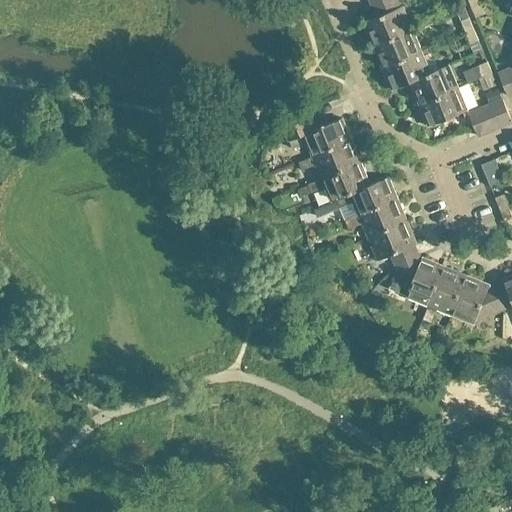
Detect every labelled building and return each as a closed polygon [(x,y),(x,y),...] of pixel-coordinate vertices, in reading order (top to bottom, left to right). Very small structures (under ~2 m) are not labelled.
[(398,7),(395,0),(387,0),(372,6),(376,17),(362,22),(372,45),(411,29),(401,6),(398,7)] [(483,15),(479,6),(478,3),(470,7),(475,19),(483,15)] [(472,30),(468,18),(459,22),(464,33),(472,30)] [(420,51),(411,29),(372,45),(381,67),(420,51)] [(477,41),(472,30),(464,33),(469,45),(477,41)] [(429,72),(420,51),(381,67),(391,90),(409,82),(408,82),(447,65),(429,72)] [(491,74),(486,62),(478,66),(483,77),(491,74)] [(457,87),(447,65),(408,82),(409,82),(418,104),(457,87)] [(511,94),(511,76),(509,70),(498,74),(507,96),(511,94)] [(496,86),(491,74),(483,77),(487,89),(496,86)] [(466,110),(457,87),(418,104),(427,127),(466,110)] [(498,89),(485,93),(488,102),(501,98),(498,89)] [(511,122),(507,113),(502,100),(490,105),(499,127),(511,122)] [(499,127),(490,105),(479,110),(488,132),(499,127)] [(488,132),(479,110),(468,115),(477,136),(488,132)] [(352,141),(342,119),(313,131),(308,119),(283,129),(288,141),(289,141),(293,149),(306,143),(312,157),(352,141)] [(361,163),(352,141),(312,157),(298,163),(302,171),(315,165),(321,179),(321,180),(361,163)] [(494,160),(489,162),(480,166),(490,187),(503,182),(494,160)] [(330,202),(335,200),(388,178),(388,177),(369,185),(361,163),(321,180),(321,179),(307,185),(311,193),(324,187),(330,202)] [(388,178),(335,200),(339,208),(353,202),(358,215),(358,216),(397,200),(388,178)] [(307,185),(298,188),(301,197),(311,193),(307,185)] [(278,201),(285,211),(299,203),(293,192),(278,201)] [(508,206),(503,195),(495,198),(500,210),(508,206)] [(406,222),(397,200),(358,216),(358,215),(344,221),(348,230),(362,224),(368,238),(406,222)] [(511,218),(511,216),(508,206),(500,210),(505,221),(511,218)] [(416,244),(406,222),(368,238),(377,260),(390,255),(395,265),(417,256),(413,246),(416,244)] [(429,306),(445,267),(422,257),(421,260),(418,259),(417,256),(395,265),(402,282),(410,286),(406,296),(428,306),(429,306)] [(451,315),(467,276),(445,267),(429,306),(428,306),(423,319),(431,322),(436,309),(451,315)] [(503,309),(494,287),(490,288),(489,288),(490,285),(467,276),(451,315),(473,324),(478,313),(485,316),(503,309)] [(511,276),(503,280),(504,283),(494,287),(503,309),(511,305),(511,276)]
